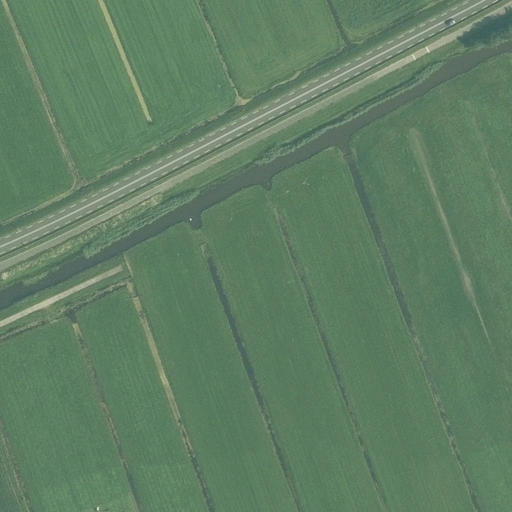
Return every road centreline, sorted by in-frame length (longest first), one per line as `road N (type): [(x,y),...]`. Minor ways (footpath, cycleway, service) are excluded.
road 1 (unclassified): [(0,265),(511,5)]
road 2 (primary): [(0,250),(487,0)]
road 3 (track): [(228,511),(140,272),(120,268)]
road 4 (track): [(92,428),(45,304)]
road 5 (unclassified): [(0,324),(120,268)]
